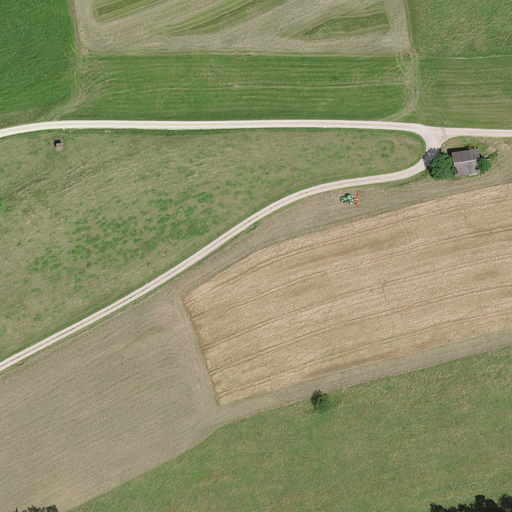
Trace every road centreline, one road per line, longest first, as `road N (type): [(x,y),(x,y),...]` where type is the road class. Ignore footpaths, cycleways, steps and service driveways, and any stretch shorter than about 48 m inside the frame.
road 1 (track): [(0,134),(58,125),(267,124),(435,133),(432,153),(407,174),(300,193),(0,366)]
road 2 (track): [(374,126),(406,112),(417,97),(405,0)]
road 3 (track): [(58,125),(79,59),(65,0)]
